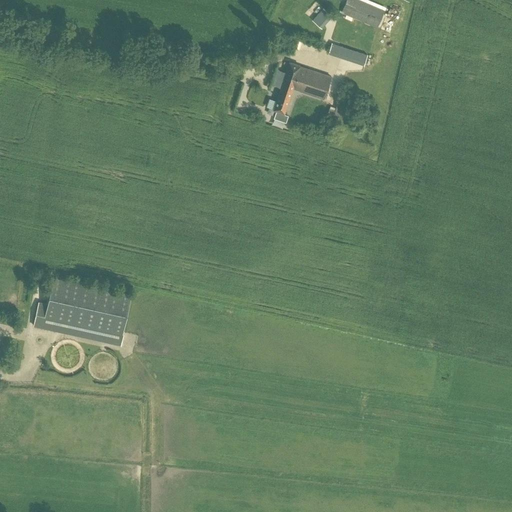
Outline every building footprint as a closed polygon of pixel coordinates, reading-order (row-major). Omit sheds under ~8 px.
[(388,3),(380,0),(346,0),(341,12),(377,27),(388,3)] [(323,28),(333,17),(322,9),(312,20),(323,28)] [(362,65),(366,54),(331,43),(328,53),(362,65)] [(300,65),(288,62),(274,104),(266,101),(264,109),(269,111),(268,113),(272,114),(274,110),(284,113),(292,88),(324,99),(332,76),(300,65)] [(341,111),(345,99),(339,98),(335,109),(335,110),(329,108),(325,119),(336,122),(336,120),(338,120),(341,111)] [(122,332),(131,294),(53,276),(47,303),(38,301),(33,326),(52,330),(120,345),(122,332)]
